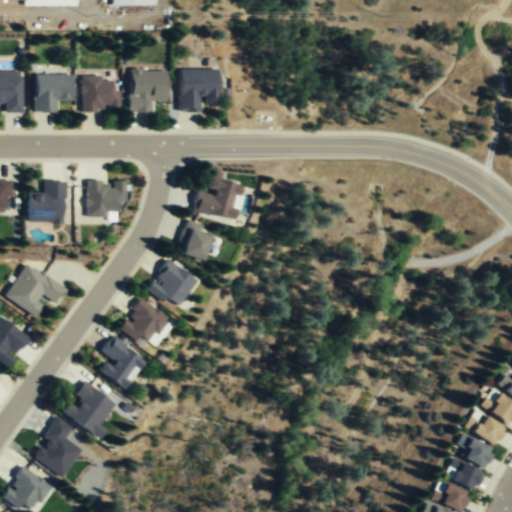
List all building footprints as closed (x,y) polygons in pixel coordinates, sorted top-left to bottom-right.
[(164,69),(124,69),(124,112),(146,112),(146,101),(164,101),(164,69)] [(214,69),(175,69),(175,112),(197,112),(197,102),(214,102),(214,69)] [(19,72),(0,72),(0,113),(19,113),(19,72)] [(53,112),(53,101),(69,101),(69,74),(30,74),(30,112),(53,112)] [(77,111),(116,111),(116,76),(77,76),(77,111)] [(191,192),(188,213),(231,221),(238,184),(206,179),(203,194),(191,192)] [(8,180),(0,180),(0,197),(8,197),(8,180)] [(25,191),(24,220),(59,220),(60,205),(60,197),(63,197),(63,180),(40,180),(41,191),(25,191)] [(82,216),(113,216),(113,204),(120,204),(120,181),(82,181),(82,216)] [(201,261),(208,228),(180,222),(174,255),(201,261)] [(142,289),(171,310),(192,281),(164,260),(142,289)] [(40,298),(52,305),(62,289),(20,264),(0,296),(0,298),(29,316),(40,298)] [(135,299),(114,329),(139,347),(144,341),(150,345),(167,321),(135,299)] [(24,338),(0,319),(0,363),(4,366),(24,338)] [(144,360),(108,333),(95,351),(103,357),(93,370),(120,390),(144,360)] [(493,384),(511,399),(511,377),(509,382),(500,375),(493,384)] [(95,439),(103,428),(97,424),(112,402),(79,379),(56,412),(95,439)] [(511,410),(511,404),(488,388),(476,406),(504,424),(511,410)] [(489,445),(501,428),(472,409),(460,426),(489,445)] [(71,427),(56,416),(41,436),(48,440),(42,448),(39,446),(32,456),(60,477),(81,449),(64,437),(71,427)] [(488,450),(459,432),(448,450),(477,468),(488,450)] [(477,471),(447,457),(438,475),(468,490),(477,471)] [(22,511),(46,494),(27,468),(0,488),(0,497),(10,511),(22,511)] [(425,499),(455,511),(463,493),(434,479),(425,499)] [(444,511),(422,502),(417,511),(444,511)]
